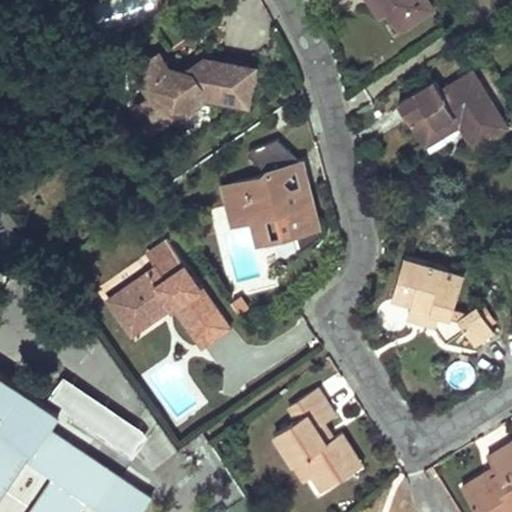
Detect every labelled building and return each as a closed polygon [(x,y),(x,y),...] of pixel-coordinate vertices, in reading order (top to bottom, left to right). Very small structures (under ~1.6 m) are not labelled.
[(386,11),(398,31),(420,17),(414,8),(420,5),(416,0),(369,0),(380,15),(386,11)] [(414,8),(420,17),(431,9),(425,0),(416,0),(420,5),(414,8)] [(139,64),(133,69),(140,81),(150,82),(149,96),(135,104),(135,113),(144,125),(150,122),(153,128),(172,116),(177,116),(192,106),(192,102),(204,95),(239,100),(240,94),(246,95),(251,70),(245,69),(246,62),(208,55),(189,68),(184,65),(175,72),(163,69),(165,60),(159,52),(152,57),(141,53),(139,64)] [(189,68),(208,55),(200,53),(184,65),(189,68)] [(251,70),(253,63),(246,62),(245,69),(251,70)] [(508,125),(474,71),(443,90),(437,80),(400,103),(426,145),(460,123),(475,147),(508,125)] [(144,125),(148,132),(153,128),(150,122),(144,125)] [(262,168),(261,172),(259,176),(224,183),(233,223),(250,218),(264,215),(269,238),(289,233),(295,253),(315,240),(303,185),(286,183),(283,170),(303,166),(283,142),(251,149),(250,149),(249,149),(248,150),(248,151),(247,152),(247,153),(248,154),(248,155),(262,168)] [(309,186),(309,166),(303,166),(283,170),(286,183),(303,185),(309,186)] [(233,223),(224,183),(220,183),(229,224),(233,223)] [(250,218),(255,241),(269,238),(264,215),(250,218)] [(155,266),(106,300),(124,326),(165,298),(170,306),(177,301),(186,315),(181,318),(199,345),(226,326),(172,247),(152,261),(155,266)] [(494,332),(485,319),(476,305),(465,312),(451,307),(462,272),(405,254),(390,299),(409,305),(439,315),(434,327),(445,343),(464,330),(475,345),(494,332)] [(124,326),(130,334),(170,306),(165,298),(124,326)] [(409,305),(405,319),(434,327),(439,315),(409,305)] [(0,429),(35,454),(54,427),(63,412),(0,368),(0,429)] [(335,468),(355,456),(340,433),(325,442),(316,426),(335,415),(318,387),(289,405),(298,419),(276,432),(306,481),(315,475),(324,490),(342,478),(335,468)] [(110,466),(54,427),(35,454),(60,471),(92,493),(110,466)] [(0,511),(0,504),(35,454),(0,429),(0,511),(119,511),(118,511),(117,511),(78,511),(92,493),(60,471),(31,511),(0,511)] [(499,472),(466,492),(478,511),(511,511),(511,441),(489,456),(495,467),(499,472)] [(342,478),(361,466),(355,456),(335,468),(342,478)] [(144,511),(155,496),(110,466),(92,493),(118,511),(119,511),(144,511)] [(495,467),(463,487),(466,492),(499,472),(495,467)]
